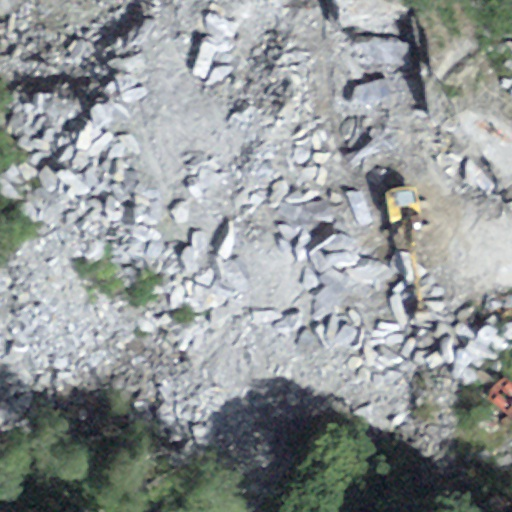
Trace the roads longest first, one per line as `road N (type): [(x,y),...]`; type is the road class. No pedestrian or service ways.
road 1 (track): [(511,273),(384,160),(511,148)]
road 2 (track): [(0,498),(88,498),(119,511)]
